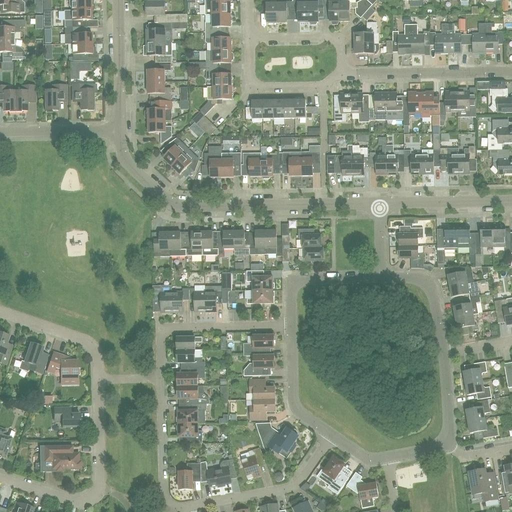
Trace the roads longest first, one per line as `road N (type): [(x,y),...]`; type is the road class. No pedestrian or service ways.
road 1 (residential): [(380,208),(174,206),(121,156),(118,130)]
road 2 (residential): [(167,510),(162,338),(291,326)]
road 3 (residential): [(99,486),(93,348),(0,312)]
road 4 (residential): [(167,510),(286,492),(301,485),(330,435)]
road 5 (residential): [(511,74),(343,74)]
road 6 (residential): [(343,74),(323,87),(254,84),(250,39)]
road 7 (residential): [(291,326),(298,277),(383,274)]
road 8 (residential): [(511,203),(380,208)]
road 9 (residential): [(118,130),(117,0)]
road 10 (residential): [(330,435),(297,412),(291,398),(291,326)]
road 11 (residential): [(443,352),(432,278),(383,274)]
road 12 (residential): [(250,39),(330,37),(338,41),(343,74)]
